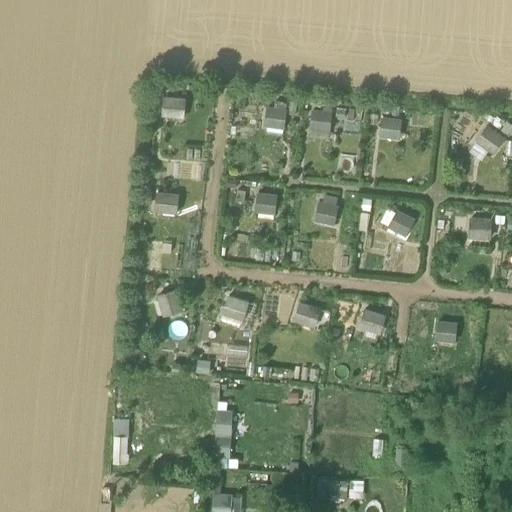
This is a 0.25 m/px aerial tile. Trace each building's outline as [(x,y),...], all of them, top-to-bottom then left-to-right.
[(182,118),(185,98),(163,95),(161,115),(182,118)] [(286,129),(287,106),(265,105),(263,127),(286,129)] [(333,109),(310,110),(310,134),(333,134),(333,109)] [(400,141),(403,119),(382,116),(379,138),(400,141)] [(475,142),(494,154),(505,136),(487,124),(475,142)] [(254,212),(276,214),(278,193),(256,191),(254,212)] [(156,193),(156,213),(179,213),(179,193),(156,193)] [(321,194),(317,221),(335,224),(340,197),(321,194)] [(387,228),(406,238),(416,218),(397,208),(387,228)] [(491,239),(492,217),(469,216),(468,238),(491,239)] [(158,294),(163,315),(175,313),(170,292),(158,294)] [(221,313),(243,319),(248,300),(226,294),(221,313)] [(292,321),(313,330),(322,309),(301,301),(292,321)] [(359,330),(383,333),(385,312),(362,309),(359,330)] [(436,340),(457,340),(458,320),(437,320),(436,340)] [(215,457),(231,457),(232,409),(216,409),(215,457)] [(363,497),(363,479),(324,479),(323,497),(363,497)] [(230,511),(231,494),(212,494),(212,511),(230,511)]
